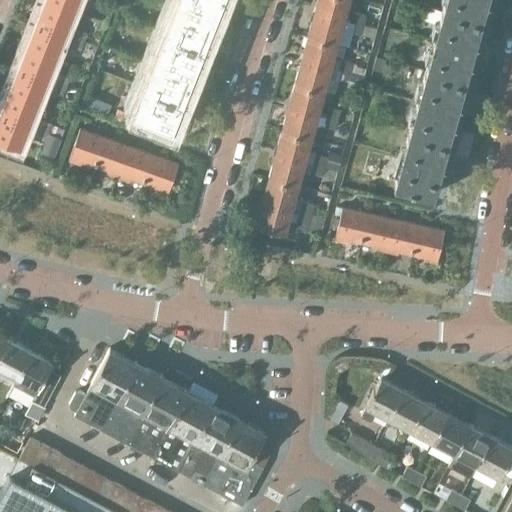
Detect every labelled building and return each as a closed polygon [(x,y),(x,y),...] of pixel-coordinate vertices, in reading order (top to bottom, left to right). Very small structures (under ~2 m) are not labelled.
[(46,0),(45,0),(36,22),(65,34),(74,11),(46,0)] [(78,0),(46,0),(74,11),(78,0)] [(215,18),(221,0),(177,0),(176,3),(215,18)] [(317,0),(314,12),(344,20),(349,0),(317,0)] [(482,22),(487,0),(444,0),(441,12),(482,22)] [(192,75),(215,18),(176,3),(154,59),(192,75)] [(308,35),(338,43),(344,20),(314,12),(308,35)] [(465,82),(482,22),(441,12),(424,73),(465,82)] [(36,22),(27,45),(56,56),(65,34),(36,22)] [(301,59),(331,67),(338,43),(308,35),(301,59)] [(18,68),(47,79),(56,56),(27,45),(18,68)] [(192,75),(154,59),(133,111),(172,127),(192,75)] [(295,82),(325,90),(331,67),(301,59),(295,82)] [(47,79),(18,68),(10,90),(39,102),(47,79)] [(449,140),(465,82),(424,73),(409,128),(449,140)] [(288,106),(318,114),(325,90),(295,82),(288,106)] [(39,102),(10,90),(1,113),(30,125),(39,102)] [(282,129),(312,137),(318,114),(288,106),(282,129)] [(30,125),(1,113),(0,114),(0,139),(20,148),(30,125)] [(82,161),(95,165),(105,137),(80,128),(69,159),(81,164),(82,161)] [(449,140),(409,128),(394,184),(434,195),(449,140)] [(312,137),(282,129),(275,153),(306,161),(312,137)] [(129,145),(105,137),(95,165),(108,170),(107,172),(118,177),(129,145)] [(154,154),(129,145),(118,177),(130,181),(131,178),(144,182),(154,154)] [(275,153),(269,176),(299,184),(306,161),(275,153)] [(154,154),(144,182),(156,187),(155,190),(168,194),(179,163),(154,154)] [(269,176),(262,200),(293,208),(299,184),(269,176)] [(293,208),(262,200),(256,224),(286,232),(293,208)] [(349,239),(362,242),(369,213),(343,207),(335,239),(348,242),(349,239)] [(374,248),(386,251),(394,219),(369,213),(362,242),(375,245),(374,248)] [(399,251),(412,254),(419,224),(394,219),(386,251),(398,254),(399,251)] [(419,224),(412,254),(425,257),(424,260),(437,263),(445,230),(419,224)] [(0,358),(10,339),(0,333),(0,358)] [(31,350),(10,339),(0,358),(0,369),(17,378),(31,350)] [(75,415),(100,429),(136,362),(110,348),(91,384),(75,415)] [(53,362),(31,350),(17,378),(38,390),(49,370),(53,362)] [(100,429),(126,443),(126,442),(162,375),(136,362),(100,429)] [(61,376),(49,370),(38,390),(33,401),(45,407),(61,376)] [(188,389),(162,375),(126,442),(152,456),(188,389)] [(376,411),(388,418),(404,389),(381,376),(360,415),(371,420),(376,411)] [(213,403),(188,389),(152,457),(178,470),(213,403)] [(388,418),(410,429),(426,400),(404,389),(388,418)] [(410,429),(432,441),(448,412),(426,400),(410,429)] [(239,417),(213,403),(178,470),(204,484),(239,417)] [(432,441),(454,453),(470,424),(448,412),(432,441)] [(255,451),(256,451),(266,431),(239,417),(204,484),(230,498),(243,505),(264,467),(251,460),(255,452),(255,451)] [(476,465),(492,436),(470,424),(454,453),(476,465)] [(344,445),(367,457),(374,444),(351,432),(344,445)] [(19,457),(30,464),(42,442),(30,436),(19,457)] [(511,451),(511,446),(492,436),(476,465),(499,477),(511,451)] [(42,442),(30,464),(41,469),(52,448),(42,442)] [(374,444),(367,457),(374,461),(381,448),(374,444)] [(63,454),(52,448),(41,469),(52,475),(63,454)] [(63,454),(52,475),(62,481),(73,459),(63,454)] [(62,481),(73,486),(84,465),(73,459),(62,481)] [(0,511),(120,511),(115,509),(105,503),(94,498),(83,492),(73,487),(62,481),(51,475),(41,470),(33,465),(24,482),(10,474),(0,492),(0,511)] [(84,465),(73,486),(83,492),(95,471),(84,465)] [(402,476),(411,481),(417,471),(407,466),(402,476)] [(83,492),(94,498),(105,476),(95,471),(83,492)] [(411,481),(421,486),(426,476),(417,471),(411,481)] [(94,498),(105,503),(116,482),(105,476),(94,498)] [(105,503),(115,509),(126,488),(116,482),(105,503)] [(115,509),(121,511),(127,511),(137,493),(126,488),(115,509)] [(461,494),(452,489),(446,500),(455,505),(461,494)] [(137,493),(127,511),(140,511),(148,499),(137,493)] [(470,499),(461,494),(455,505),(465,509),(470,499)] [(148,499),(140,511),(154,511),(158,505),(148,499)]
